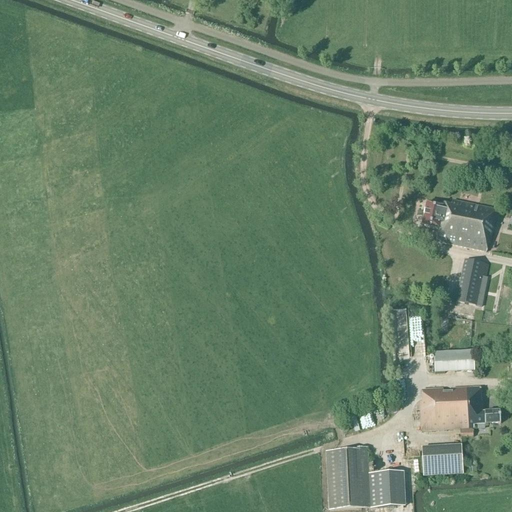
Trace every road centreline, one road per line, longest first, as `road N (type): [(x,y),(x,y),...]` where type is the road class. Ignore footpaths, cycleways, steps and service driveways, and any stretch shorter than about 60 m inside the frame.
road 1 (secondary): [(511,114),(423,109),(335,92),(69,0)]
road 2 (unclassified): [(116,0),(329,74),(394,83),(511,82)]
